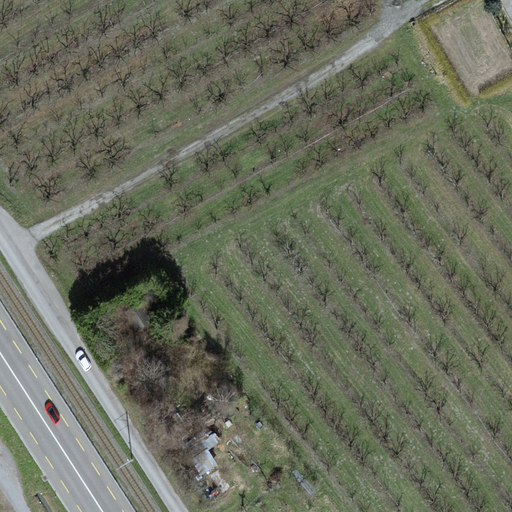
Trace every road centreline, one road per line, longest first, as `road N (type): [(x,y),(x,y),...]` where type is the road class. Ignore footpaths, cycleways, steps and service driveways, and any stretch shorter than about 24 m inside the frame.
road 1 (track): [(13,250),(441,0)]
road 2 (unclassified): [(181,511),(0,230)]
road 3 (primary): [(0,349),(104,511)]
